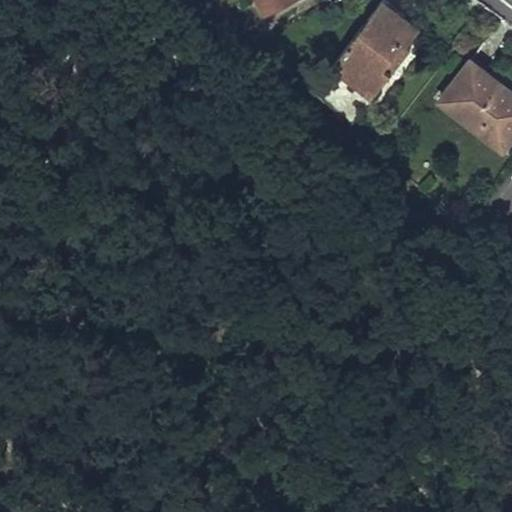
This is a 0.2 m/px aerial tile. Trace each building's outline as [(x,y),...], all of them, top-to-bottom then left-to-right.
[(257,0),(265,14),(292,0),(257,0)] [(389,0),(383,0),(336,60),(359,77),(362,74),(378,87),(393,69),(385,63),(402,41),(406,45),(421,26),(389,0)] [(402,41),(385,63),(393,69),(410,47),(406,45),(402,41)] [(511,87),(473,57),(442,95),(505,146),(511,136),(511,100),(510,99),(511,97),(511,87)] [(336,60),(333,63),(373,94),(378,87),(362,74),(359,77),(336,60)]
